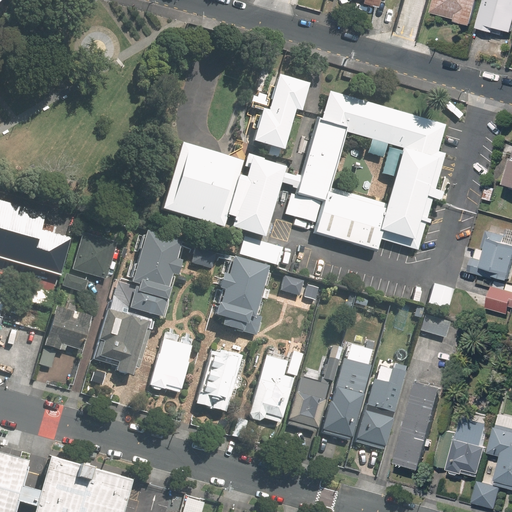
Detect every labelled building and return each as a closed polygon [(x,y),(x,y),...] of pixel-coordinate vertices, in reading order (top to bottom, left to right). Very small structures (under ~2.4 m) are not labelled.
[(436,0),(433,13),(458,19),(457,22),(473,26),(479,0),(436,0)] [(511,0),(487,0),(479,28),(496,33),(497,28),(511,32),(511,0)] [(265,111),(260,109),(251,141),(282,150),(294,110),(299,111),(307,84),(276,75),(265,111)] [(268,96),(254,92),(251,102),(265,107),(268,96)] [(378,239),(414,250),(442,154),(435,152),(443,124),(329,92),(321,119),(316,118),(294,194),(289,193),(282,214),(314,223),(312,233),(374,251),(378,239)] [(239,162),(178,145),(159,210),(220,228),(224,217),(230,219),(227,231),(242,236),(237,254),(275,265),(280,248),(264,243),(270,224),(266,223),(282,168),(262,162),(263,158),(246,153),(242,166),(247,168),(244,178),(235,176),(239,162)] [(492,201),(496,188),(488,186),(484,198),(492,201)] [(64,214),(0,196),(0,253),(50,267),(64,214)] [(136,287),(116,281),(93,359),(116,366),(115,370),(131,375),(132,371),(134,371),(151,315),(160,317),(166,296),(168,288),(166,288),(170,275),(175,276),(179,260),(174,259),(179,241),(144,230),(129,282),(136,284),(136,287)] [(511,277),(511,241),(505,240),(507,235),(489,230),(484,248),(485,248),(484,250),(478,248),(476,257),(474,257),(470,271),(494,278),(494,276),(498,277),(499,276),(511,279),(511,277)] [(106,280),(116,242),(81,232),(70,270),(106,280)] [(213,315),(222,318),(220,325),(241,331),(243,323),(245,324),(247,317),(252,318),(267,266),(232,256),(226,275),(221,273),(217,287),(222,289),(218,303),(216,303),(213,315)] [(65,273),(61,286),(83,293),(87,281),(65,273)] [(450,289),(431,283),(425,303),(444,309),(450,289)] [(511,290),(494,286),(488,307),(509,313),(511,306),(511,305),(511,290)] [(369,299),(355,295),(352,308),(366,311),(369,299)] [(80,351),(90,316),(55,306),(43,345),(63,352),(65,346),(80,351)] [(425,308),(417,306),(415,316),(422,318),(425,308)] [(424,314),(419,330),(445,338),(450,322),(424,314)] [(177,335),(163,332),(157,354),(156,354),(148,385),(150,385),(152,389),(157,390),(161,389),(162,389),(178,393),(179,389),(187,362),(185,362),(189,346),(175,342),(177,335)] [(331,346),(322,379),(332,381),(341,348),(331,346)] [(257,421),(262,418),(279,423),(292,376),(296,376),(302,354),(293,351),(291,357),(284,356),(283,361),(278,360),(279,355),(273,353),(274,349),(270,347),(269,352),(266,352),(265,356),(264,356),(247,414),(250,419),(257,421)] [(51,368),(55,352),(42,348),(38,365),(51,368)] [(240,377),(238,377),(243,360),(239,359),(240,356),(226,351),(225,353),(216,350),(216,352),(209,351),(194,404),(206,407),(206,408),(213,410),(213,409),(225,412),(229,399),(233,400),(236,389),(237,387),(240,377)] [(342,358),(331,401),(328,401),(320,430),(321,430),(321,433),(348,441),(349,437),(350,437),(362,394),(361,394),(369,365),(342,358)] [(382,450),(383,447),(384,447),(392,419),(391,418),(405,366),(378,358),(363,411),(362,410),(354,439),(355,439),(354,442),(382,450)] [(331,381),(321,379),(320,383),(299,377),(295,392),(294,392),(286,420),(287,420),(286,424),(314,432),(315,428),(316,428),(319,417),(321,417),(331,381)] [(446,386),(420,379),(397,462),(423,469),(446,386)] [(245,416),(235,413),(229,436),(241,440),(247,419),(244,419),(245,416)] [(511,415),(502,413),(499,426),(498,426),(491,452),(504,456),(498,480),(499,480),(498,484),(511,488),(511,415)] [(435,465),(452,469),(453,472),(460,474),(463,472),(481,476),(488,446),(484,445),(490,422),(465,416),(459,438),(443,434),(435,465)] [(0,511),(119,511),(129,481),(46,457),(30,511),(11,511),(26,461),(0,454),(0,511)] [(503,486),(480,480),(474,502),(497,509),(503,486)] [(197,511),(200,503),(184,499),(181,511),(197,511)]
